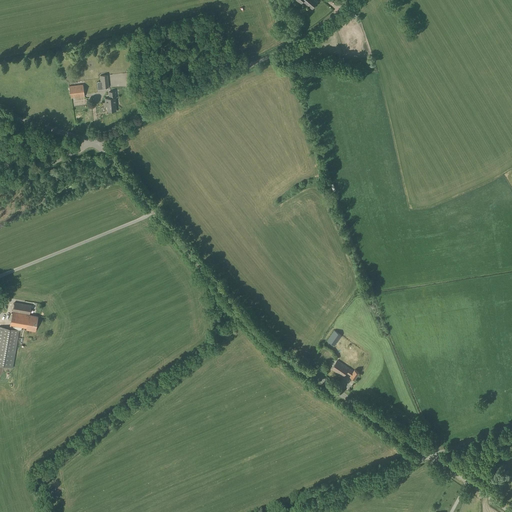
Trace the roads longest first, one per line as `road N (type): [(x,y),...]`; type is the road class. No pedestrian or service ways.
road 1 (unclassified): [(431,453),(270,346),(93,143)]
road 2 (unclassified): [(93,143),(305,37),(352,0)]
road 3 (unknown): [(151,209),(0,278)]
road 4 (unclassified): [(293,511),(431,453)]
